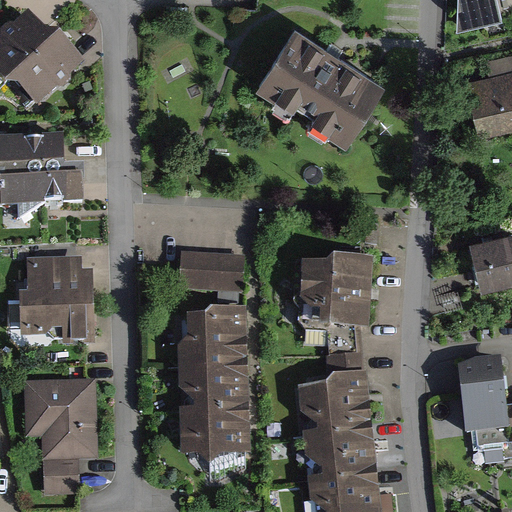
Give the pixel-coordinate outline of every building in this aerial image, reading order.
[(457,0),(456,36),(502,25),(496,0),(457,0)] [(44,30),(27,11),(0,36),(0,79),(13,82),(33,104),(83,58),(57,31),(44,30)] [(382,82),(294,26),(256,86),(291,108),(295,101),(312,112),(308,119),(344,142),(382,82)] [(511,69),(468,79),(479,130),(511,122),(511,69)] [(0,168),(2,169),(63,168),(63,136),(0,136),(0,168)] [(82,168),(63,168),(2,169),(2,203),(82,202),(82,168)] [(511,277),(511,228),(471,238),(481,285),(511,277)] [(331,256),(322,260),(300,259),(299,296),(322,323),(365,327),(371,259),(331,256)] [(244,260),(182,257),(180,290),(242,293),(244,260)] [(81,260),(27,263),(29,295),(20,295),(22,338),(63,336),(64,349),(94,348),(90,274),(82,274),(81,260)] [(249,454),(245,311),(183,313),(187,455),(249,454)] [(498,361),(461,365),(468,429),(473,429),(475,445),(484,444),(486,457),(511,454),(511,403),(503,405),(498,361)] [(366,381),(300,388),(304,431),(370,425),(366,381)] [(93,382),(26,384),(28,438),(42,437),(43,462),(96,461),(93,382)] [(370,425),(304,431),(308,475),(374,469),(370,425)] [(378,511),(374,469),(308,475),(311,511),(378,511)]
